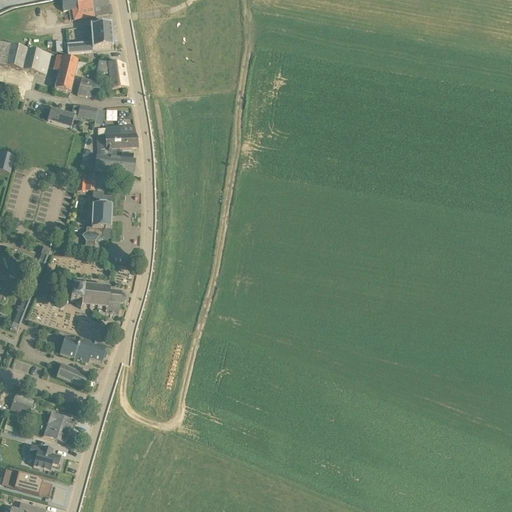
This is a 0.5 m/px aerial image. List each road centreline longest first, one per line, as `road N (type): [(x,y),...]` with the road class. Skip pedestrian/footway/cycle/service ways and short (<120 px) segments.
road 1 (residential): [(80,487),(142,276),(148,186),(118,0)]
road 2 (track): [(124,377),(123,408),(132,417),(166,430),(174,420),(209,292),(247,54)]
